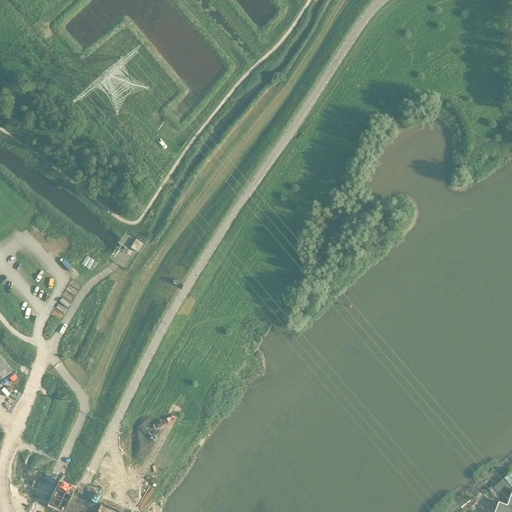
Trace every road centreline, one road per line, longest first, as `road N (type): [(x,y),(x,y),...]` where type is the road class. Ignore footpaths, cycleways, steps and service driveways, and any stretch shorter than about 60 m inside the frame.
road 1 (tertiary): [(383,0),(186,287),(74,511)]
road 2 (unclassified): [(40,511),(84,411),(81,395),(41,343)]
